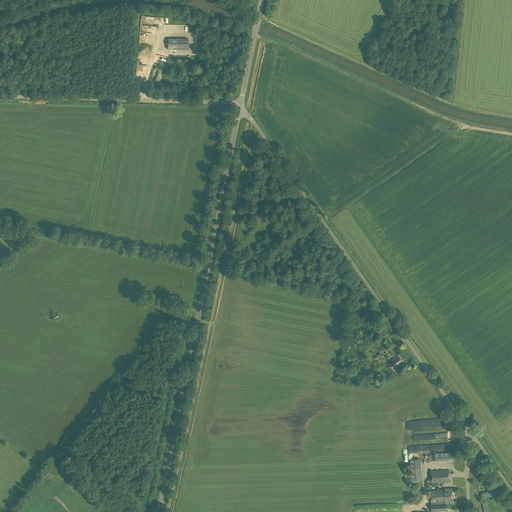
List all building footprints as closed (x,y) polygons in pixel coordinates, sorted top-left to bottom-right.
[(188,49),(188,39),(168,39),(168,49),(188,49)] [(380,353),(376,356),(374,357),(376,360),(379,358),(382,361),(386,358),(383,355),(382,356),(380,353)] [(398,368),(404,363),(398,355),(388,363),(393,371),(398,368)] [(429,462),(435,461),(453,460),(453,453),(435,454),(435,455),(428,455),(429,462)] [(411,481),(412,483),(417,482),(417,481),(422,481),(422,477),(421,463),(421,458),(409,459),(410,466),(411,477),(408,477),(409,481),(411,481)] [(432,484),(450,482),(449,470),(431,471),(432,484)] [(481,498),(496,495),(494,487),(479,490),(481,498)] [(446,511),(446,503),(453,503),(452,489),(444,489),(444,490),(430,491),(431,511),(446,511)]
